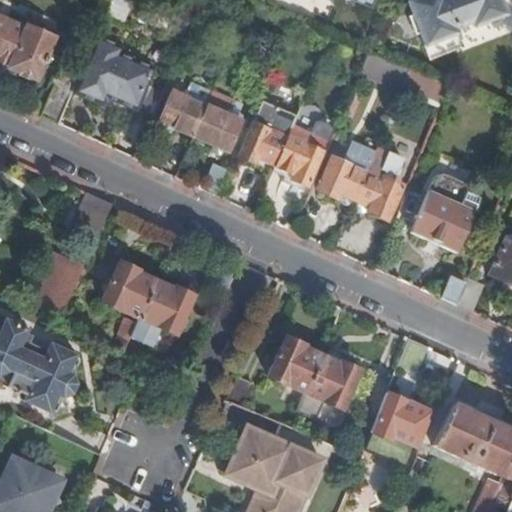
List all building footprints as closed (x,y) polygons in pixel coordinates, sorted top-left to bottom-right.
[(109,0),(105,13),(125,20),(131,0),(109,0)] [(409,0),(414,13),(410,15),(416,33),(421,31),(425,44),(459,32),(457,27),(474,22),(475,26),(496,19),(496,17),(503,14),(504,12),(505,8),(502,0),(409,0)] [(21,27),(0,18),(0,62),(9,66),(8,68),(36,80),(53,39),(36,32),(39,25),(24,18),(21,27)] [(370,53),(329,36),(322,53),(363,70),(370,53)] [(95,37),(80,73),(72,92),(92,101),(95,93),(105,97),(136,111),(153,70),(118,55),(121,49),(95,37)] [(363,70),(361,73),(400,90),(402,86),(409,70),(373,54),(370,53),(363,70)] [(62,65),(40,116),(59,124),(72,92),(80,73),(62,65)] [(449,86),(409,70),(402,86),(442,103),(449,86)] [(158,123),(192,137),(211,92),(191,84),(185,99),(171,93),(158,123)] [(211,92),(192,137),(227,152),(241,118),(228,112),(232,101),(211,92)] [(95,93),(92,101),(101,105),(105,97),(95,93)] [(255,159),(274,167),(290,128),(295,117),(261,102),(236,158),(252,165),(255,159)] [(290,128),(274,167),(292,174),(290,179),(307,186),(332,131),(328,126),(321,123),(316,124),(311,136),(290,128)] [(338,194),(353,201),(373,154),(352,145),(344,162),(332,157),(318,191),(336,199),(338,194)] [(373,154),(353,201),(369,208),(367,212),(386,221),(401,187),(390,181),(392,175),(395,177),(403,160),(376,148),(373,154)] [(211,165),(201,189),(215,196),(224,172),(211,165)] [(443,175),(433,178),(410,233),(455,253),(479,199),(467,193),(469,187),(443,175)] [(111,203),(87,192),(68,233),(86,241),(92,244),(111,203)] [(511,242),(503,239),(487,276),(511,286),(511,242)] [(92,244),(86,241),(77,262),(55,253),(32,304),(60,316),(92,244)] [(139,318),(155,281),(138,274),(139,272),(118,263),(101,302),(139,318)] [(451,273),(441,299),(456,306),(467,280),(451,273)] [(467,280),(456,306),(472,313),(483,285),(468,278),(467,280)] [(173,289),(155,281),(139,318),(176,334),(194,296),(175,287),(173,289)] [(119,332),(130,338),(136,323),(125,318),(119,332)] [(77,355),(52,343),(48,352),(31,343),(34,337),(28,333),(29,330),(6,319),(5,323),(0,320),(0,389),(0,390),(3,385),(9,388),(10,387),(27,395),(24,401),(50,413),(52,410),(57,412),(63,398),(73,394),(77,385),(74,375),(81,361),(76,358),(77,355)] [(305,392),(321,356),(305,348),(305,346),(286,337),(269,376),(305,392)] [(429,348),(408,338),(395,373),(407,378),(409,372),(417,375),(429,348)] [(340,364),(321,356),(305,392),(297,411),(299,412),(298,413),(315,420),(325,401),(343,409),(360,370),(341,362),(340,364)] [(256,374),(241,368),(226,400),(241,407),(256,374)] [(377,419),(390,385),(372,378),(359,412),(377,419)] [(396,388),(390,385),(377,419),(371,434),(390,441),(392,437),(416,447),(430,413),(392,397),(396,388)] [(511,455),(511,431),(452,404),(433,445),(503,477),(511,455)] [(225,475),(258,489),(270,495),(262,511),(299,511),(322,460),(246,427),(225,475)] [(511,455),(503,477),(500,483),(491,502),(498,505),(508,510),(511,502),(511,501),(511,455)] [(46,511),(49,507),(57,502),(54,497),(61,481),(11,459),(0,483),(0,511),(1,511),(46,511)] [(491,502),(500,483),(489,478),(473,511),(486,511),(487,511),(491,502)] [(262,511),(270,495),(258,489),(247,511),(262,511)] [(494,511),(498,505),(491,502),(487,511),(494,511)]
